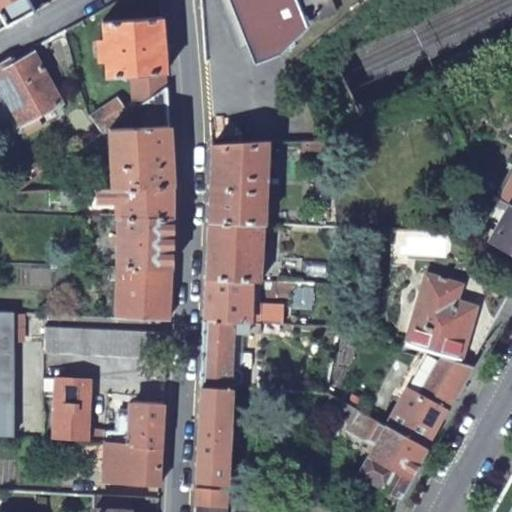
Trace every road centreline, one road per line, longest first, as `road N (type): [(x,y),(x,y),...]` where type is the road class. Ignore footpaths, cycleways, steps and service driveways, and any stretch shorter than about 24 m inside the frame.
road 1 (tertiary): [(181,0),(190,141),(175,511)]
road 2 (residential): [(511,389),(442,511)]
